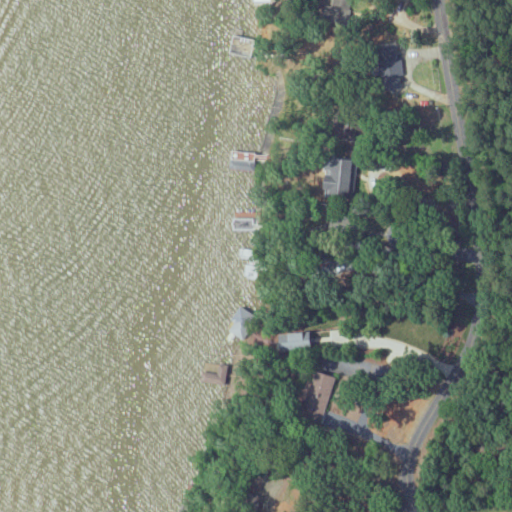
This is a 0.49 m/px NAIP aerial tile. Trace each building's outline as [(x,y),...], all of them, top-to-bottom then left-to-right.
[(232,52),(252,54),(254,37),(233,36),(232,52)] [(406,60),(394,59),(394,78),(405,78),(406,60)] [(357,199),(359,159),(336,158),(334,198),(357,199)] [(234,215),(235,228),(254,226),(253,219),(251,219),(250,213),(234,215)] [(255,315),(240,306),(226,329),(240,339),(255,315)] [(324,331),(281,333),(281,344),(281,350),(325,349),(324,331)] [(226,385),(228,364),(218,363),(217,373),(204,371),(202,382),(226,385)] [(331,408),(340,377),(325,373),(316,403),(331,408)]
